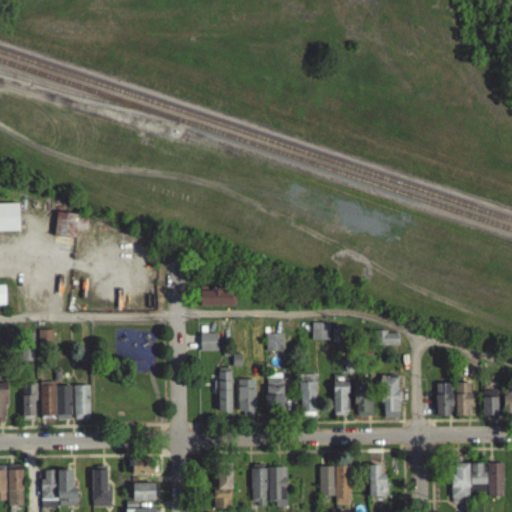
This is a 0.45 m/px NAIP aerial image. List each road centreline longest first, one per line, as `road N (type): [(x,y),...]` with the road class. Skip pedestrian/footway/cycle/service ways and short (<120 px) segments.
road 1 (residential): [(511,439),(0,446)]
road 2 (residential): [(177,511),(172,264)]
road 3 (residential): [(414,347),(418,511)]
